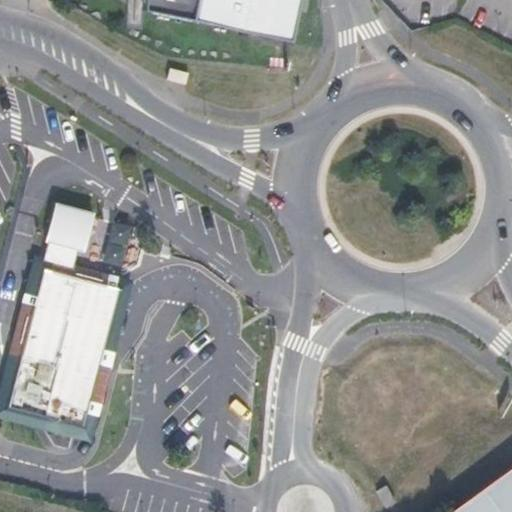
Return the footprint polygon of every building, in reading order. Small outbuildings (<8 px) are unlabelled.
[(144,0),(144,13),(291,43),(299,0),(144,0)] [(102,261),(122,265),(126,246),(107,241),(102,261)] [(96,276),(40,262),(36,265),(29,289),(32,294),(27,315),(22,318),(13,351),(16,356),(2,408),(33,416),(39,427),(52,447),(64,451),(69,448),(73,436),(80,411),(85,412),(117,289),(98,284),(99,281),(96,276)] [(129,284),(96,276),(99,281),(98,284),(117,289),(85,412),(80,411),(73,436),(89,440),(129,284)] [(32,294),(29,289),(22,318),(27,315),(32,294)] [(16,356),(13,351),(0,400),(0,417),(39,427),(33,416),(2,408),(16,356)] [(511,511),(511,465),(448,511),(511,511)]
